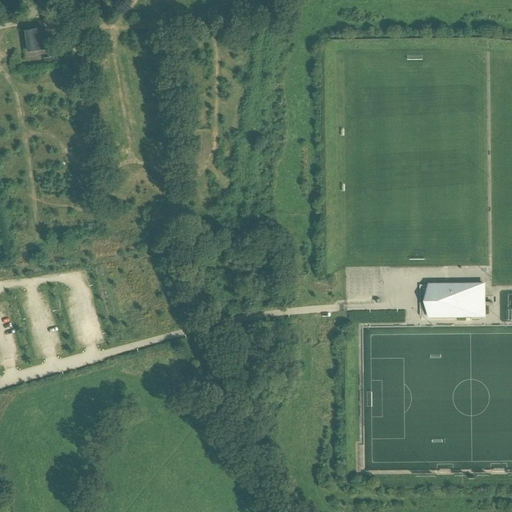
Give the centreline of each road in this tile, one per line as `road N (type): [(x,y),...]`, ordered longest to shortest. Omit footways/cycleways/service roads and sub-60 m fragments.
road 1 (track): [(0,274),(204,233),(276,228),(292,237),(309,309)]
road 2 (track): [(23,134),(55,135),(88,160),(132,153),(113,25),(133,0)]
road 3 (track): [(132,153),(189,182),(210,163),(213,16),(224,0)]
road 4 (track): [(0,26),(36,20),(113,30),(213,16)]
road 5 (track): [(0,65),(15,97),(37,221)]
